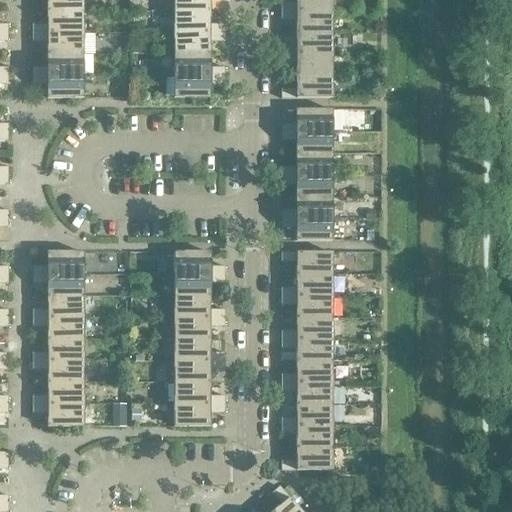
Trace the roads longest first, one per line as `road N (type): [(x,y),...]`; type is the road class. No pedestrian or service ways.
road 1 (residential): [(249,210),(104,209),(84,192),(83,173),(103,148),(250,147)]
road 2 (residential): [(160,489),(183,474),(249,470),(249,210)]
road 3 (residential): [(250,147),(253,0)]
